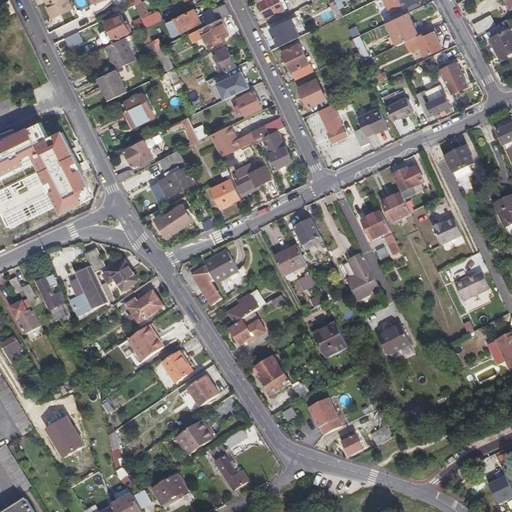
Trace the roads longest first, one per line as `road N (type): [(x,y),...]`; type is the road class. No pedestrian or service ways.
road 1 (residential): [(158,265),(295,457)]
road 2 (residential): [(234,0),(323,187)]
road 3 (residential): [(323,187),(498,102)]
road 4 (residential): [(158,265),(323,187)]
road 5 (unknown): [(336,180),(400,320)]
road 6 (residential): [(295,457),(428,497)]
road 7 (residential): [(68,95),(124,220)]
road 8 (residential): [(0,267),(72,232),(124,220)]
